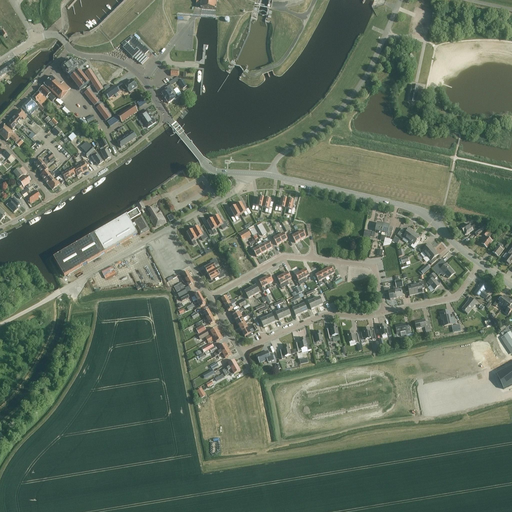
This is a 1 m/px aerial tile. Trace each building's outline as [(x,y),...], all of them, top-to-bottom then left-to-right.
[(216,0),(196,0),(196,5),(202,5),(202,8),(203,9),(215,9),(216,9),(217,9),(217,8),(216,8),(216,0)] [(123,48),(126,52),(125,52),(127,54),(128,53),(133,58),(134,58),(142,65),(148,59),(144,55),(149,51),(145,47),(144,48),(134,37),(132,35),(121,44),(124,47),(123,48)] [(71,60),(61,67),(67,76),(68,75),(70,78),(70,79),(79,91),(89,83),(71,60)] [(95,66),(103,80),(110,75),(102,62),(95,66)] [(0,76),(1,76),(1,77),(9,71),(5,66),(0,69),(0,76)] [(90,69),(85,73),(98,93),(103,89),(90,69)] [(61,85),(51,76),(44,85),(48,89),(60,100),(70,89),(63,82),(61,85)] [(178,83),(183,89),(187,86),(182,79),(178,83)] [(124,85),(130,93),(137,88),(131,80),(124,85)] [(409,102),(416,103),(419,87),(412,85),(409,102)] [(108,100),(120,92),(115,86),(105,94),(104,94),(108,100)] [(174,91),(171,86),(165,89),(166,91),(162,94),(165,98),(166,100),(169,104),(174,100),(175,101),(179,98),(178,97),(182,95),(178,89),(174,91)] [(55,99),(43,87),(41,88),(40,88),(39,90),(39,91),(46,98),(47,97),(53,102),(55,99)] [(94,106),(99,102),(97,99),(94,96),(92,93),(89,90),(84,94),(87,97),(89,100),(92,103),(94,106)] [(38,92),(32,98),(36,102),(37,102),(38,103),(36,105),(37,106),(39,108),(42,112),(45,108),(41,104),(44,102),(42,100),(44,98),(38,92)] [(29,99),(21,107),(29,115),(30,114),(31,115),(35,111),(36,111),(39,108),(37,106),(36,105),(29,99)] [(106,121),(111,117),(109,114),(106,111),(104,108),(102,104),(96,108),(99,112),(101,115),(103,118),(106,121)] [(133,106),(125,111),(129,117),(137,112),(133,106)] [(24,120),(26,117),(19,110),(15,115),(16,116),(20,120),(22,118),(24,120)] [(147,110),(140,116),(144,122),(152,117),(147,110)] [(125,111),(117,116),(122,123),(129,117),(125,111)] [(21,121),(20,120),(16,116),(12,120),(20,128),(22,127),(20,125),(20,126),(18,124),(21,121)] [(107,122),(110,127),(119,121),(116,116),(107,122)] [(156,123),(152,117),(144,122),(148,128),(156,123)] [(18,130),(20,128),(12,120),(7,125),(13,130),(16,127),(17,128),(18,130)] [(87,126),(90,132),(95,130),(94,128),(99,126),(97,122),(87,126)] [(12,136),(16,140),(18,137),(14,134),(5,125),(0,130),(0,135),(6,141),(12,136)] [(52,131),(57,137),(62,132),(57,127),(52,131)] [(136,138),(132,131),(124,137),(129,143),(136,138)] [(129,143),(124,137),(117,142),(121,148),(129,143)] [(109,147),(105,140),(100,142),(104,150),(100,151),(105,161),(111,158),(106,149),(109,147)] [(95,151),(88,144),(83,150),(85,153),(84,154),(87,158),(95,151)] [(3,153),(8,159),(12,156),(7,150),(3,153)] [(97,154),(96,153),(95,154),(96,155),(91,158),(95,163),(95,162),(98,166),(103,163),(97,154)] [(38,169),(47,162),(46,160),(44,162),(45,162),(43,163),(40,160),(34,164),(38,169)] [(79,167),(83,173),(88,170),(83,161),(80,164),(78,165),(79,167)] [(47,165),(49,164),(47,162),(38,169),(42,174),(46,171),(48,170),(45,166),(47,165)] [(79,167),(78,165),(77,163),(75,165),(76,166),(77,168),(74,170),(73,170),(76,175),(77,177),(83,173),(79,167)] [(68,171),(67,169),(68,169),(67,167),(65,168),(71,178),(76,175),(73,170),(74,170),(73,168),(68,171)] [(65,181),(71,178),(65,168),(63,169),(64,171),(65,172),(61,175),(65,181)] [(18,179),(23,175),(18,169),(13,172),(18,179)] [(49,174),(46,171),(42,174),(40,176),(44,181),(53,173),(52,172),(50,173),(51,173),(49,174)] [(53,176),(55,175),(53,173),(44,181),(48,186),(54,181),(51,177),(53,176)] [(30,181),(27,176),(19,181),(24,187),(30,183),(29,182),(30,181)] [(54,181),(48,186),(52,191),(60,184),(58,181),(56,183),(54,181)] [(40,196),(36,190),(26,197),(31,204),(39,198),(38,197),(40,196)] [(263,209),(265,199),(258,197),(255,211),(258,212),(259,208),(263,209)] [(7,205),(14,213),(18,209),(17,208),(20,205),(14,198),(7,205)] [(286,210),(288,200),(281,198),(278,212),(281,213),(282,209),(286,210)] [(271,200),(265,199),(263,209),(266,209),(265,213),(268,214),(271,200)] [(294,201),(288,200),(286,210),(289,210),(288,214),(291,215),(294,201)] [(347,225),(350,208),(314,201),(314,202),(303,200),(300,219),(308,220),(309,213),(325,216),(325,218),(329,219),(329,222),(347,225)] [(136,206),(140,212),(146,209),(142,202),(136,206)] [(242,203),(236,206),(241,215),(244,214),(246,217),(249,215),(242,203)] [(241,215),(236,206),(230,210),(237,222),(240,220),(238,217),(241,215)] [(155,209),(153,207),(148,210),(151,217),(150,218),(156,228),(166,221),(160,211),(157,208),(155,209)] [(133,225),(131,222),(141,216),(138,210),(95,235),(106,253),(138,234),(134,229),(136,228),(135,226),(134,224),(133,225)] [(219,216),(213,219),(218,228),(221,227),(223,230),(226,228),(219,216)] [(149,230),(142,217),(133,222),(134,224),(135,226),(136,228),(140,235),(149,230)] [(213,219),(207,223),(214,235),(217,233),(215,230),(218,228),(213,219)] [(488,229),(483,222),(480,224),(479,223),(471,228),(469,224),(462,229),(464,233),(464,232),(466,236),(473,231),(474,232),(477,236),(488,229)] [(382,233),(384,225),(377,223),(375,231),(379,232),(379,233),(381,234),(382,234),(382,233)] [(258,227),(263,236),(267,234),(262,224),(258,227)] [(391,236),(393,228),(390,227),(390,226),(384,225),(382,233),(382,234),(381,234),(380,240),(384,241),(385,237),(391,238),(391,236)] [(249,230),(253,237),(257,234),(255,229),(254,227),(254,226),(248,229),(249,230)] [(199,227),(193,231),(198,239),(201,238),(203,241),(205,239),(199,227)] [(239,234),(242,241),(251,236),(248,229),(239,234)] [(409,241),(415,233),(409,229),(407,233),(404,231),(400,237),(403,240),(404,238),(409,241)] [(493,233),(488,229),(483,235),(487,238),(482,244),(487,248),(492,242),(489,239),(493,233)] [(297,234),(301,240),(306,237),(303,231),(299,233),(297,230),(295,231),(297,235),(297,234)] [(363,237),(370,239),(372,232),(365,230),(363,237)] [(193,231),(187,234),(194,246),(197,244),(195,241),(198,239),(193,231)] [(279,236),(282,243),(288,240),(284,233),(280,236),(278,232),(276,233),(278,237),(279,236)] [(297,234),(297,235),(293,236),(291,233),(289,234),(291,238),(292,237),(295,243),(301,240),(297,234)] [(415,249),(420,243),(417,241),(420,237),(415,233),(409,241),(413,244),(412,246),(415,249)] [(65,277),(106,253),(95,235),(54,258),(65,277)] [(279,236),(278,237),(275,239),(273,235),(271,236),(273,240),(274,240),(277,246),(282,243),(279,236)] [(258,244),(256,245),(258,248),(262,254),(267,251),(264,245),(263,245),(261,242),(262,241),(261,239),(259,240),(260,242),(258,244)] [(390,239),(385,239),(383,247),(384,247),(390,246),(392,241),(390,239)] [(264,245),(267,251),(273,248),(269,242),(265,244),(263,241),(262,241),(261,242),(263,245),(264,245)] [(505,249),(499,244),(498,246),(497,246),(492,253),(498,257),(503,251),(505,249)] [(427,256),(434,250),(430,245),(426,248),(424,245),(419,250),(422,254),(423,252),(427,256)] [(258,248),(255,250),(253,247),(251,248),(253,251),(257,257),(262,254),(258,248)] [(432,265),(437,260),(435,258),(438,255),(434,250),(427,256),(430,260),(429,262),(432,265)] [(217,262),(205,269),(208,275),(217,270),(215,267),(218,265),(217,262)] [(442,268),(439,263),(432,269),(439,276),(441,274),(444,277),(446,275),(449,278),(454,273),(447,264),(442,268)] [(420,271),(424,275),(431,269),(427,264),(420,271)] [(106,281),(118,275),(113,266),(102,272),(106,281)] [(334,271),(332,267),(326,270),(330,276),(329,277),(331,280),(333,279),(331,276),(335,273),(337,278),(340,276),(337,269),(334,271)] [(217,270),(208,275),(211,280),(223,274),(222,271),(218,273),(217,270)] [(305,283),(307,282),(305,278),(310,276),(306,270),(301,273),(304,279),(303,279),(305,283)] [(326,279),(329,277),(330,276),(326,270),(321,273),(324,279),(324,280),(326,283),(328,282),(326,279)] [(191,278),(187,272),(183,274),(182,273),(179,275),(180,277),(183,281),(185,279),(186,280),(191,278)] [(287,286),(289,285),(287,281),(291,279),(288,273),(283,276),(286,282),(285,282),(287,286)] [(300,281),(303,279),(304,279),(301,273),(295,276),(299,282),(298,282),(300,286),(302,285),(300,281)] [(320,281),(324,280),(324,279),(321,273),(316,276),(319,282),(318,283),(320,286),(322,285),(320,281)] [(428,283),(434,290),(440,285),(435,280),(437,278),(434,274),(430,277),(432,279),(428,283)] [(269,289),(271,288),(269,284),(273,282),(270,276),(265,279),(268,285),(267,286),(269,289)] [(282,284),(285,282),(286,282),(283,276),(277,279),(281,285),(280,285),(282,289),(284,288),(282,284)] [(186,280),(185,279),(183,281),(182,281),(183,283),(186,281),(189,286),(194,284),(191,278),(186,280)] [(334,282),(336,287),(336,288),(344,284),(341,278),(334,282)] [(264,287),(267,286),(268,285),(265,279),(259,282),(263,288),(262,288),(264,292),(266,291),(264,287)] [(403,287),(402,280),(393,282),(394,287),(396,286),(396,289),(403,287)] [(416,295),(423,294),(422,289),(425,289),(424,281),(419,282),(420,284),(414,285),(416,295)] [(487,287),(481,283),(478,286),(479,287),(475,294),(479,297),(480,295),(486,299),(489,296),(484,292),(487,287)] [(416,295),(414,285),(409,286),(409,284),(404,285),(406,292),(409,292),(410,296),(416,295)] [(254,296),(260,293),(256,286),(250,289),(254,296)] [(395,291),(397,299),(403,298),(401,290),(396,291),(395,287),(393,287),(394,292),(395,291)] [(395,291),(394,292),(390,292),(389,288),(384,289),(385,294),(389,293),(390,300),(397,299),(395,291)] [(187,293),(185,289),(181,291),(177,293),(179,298),(187,293)] [(249,299),(254,296),(250,289),(245,292),(249,299)] [(198,302),(202,299),(199,293),(194,295),(191,296),(192,298),(195,297),(197,301),(198,302)] [(180,298),(182,302),(190,298),(188,294),(180,298)] [(230,303),(229,302),(227,298),(230,296),(229,294),(226,296),(226,297),(222,300),(225,306),(230,303)] [(503,308),(509,299),(504,296),(500,302),(497,300),(493,305),(496,307),(498,304),(503,308)] [(317,307),(323,305),(320,298),(314,300),(317,307)] [(477,303),(470,298),(468,300),(469,301),(462,310),(468,315),(477,303)] [(198,302),(197,301),(194,302),(195,304),(198,303),(201,308),(206,305),(202,299),(198,302)] [(508,316),(511,311),(509,309),(511,304),(511,301),(509,299),(503,308),(505,310),(503,312),(508,316)] [(230,303),(225,306),(228,312),(233,309),(233,308),(232,306),(231,305),(234,304),(236,303),(235,300),(233,301),(232,300),(229,302),(230,303)] [(311,310),(317,307),(314,300),(308,303),(311,310)] [(302,314),(308,312),(305,304),(301,306),(299,307),(302,314)] [(296,317),(302,314),(299,307),(293,310),(296,317)] [(285,318),(291,316),(288,308),(282,311),(285,318)] [(242,318),(242,317),(240,314),(245,311),(244,309),(239,312),(239,313),(233,316),(236,321),(242,318)] [(207,319),(212,316),(209,310),(204,313),(204,312),(200,314),(202,316),(205,314),(207,318),(207,319)] [(285,318),(282,311),(276,314),(279,321),(285,318)] [(451,319),(449,311),(440,313),(441,320),(443,320),(444,326),(455,324),(454,318),(451,319)] [(239,327),(245,323),(245,322),(243,319),(246,318),(248,316),(247,314),(242,317),(242,318),(236,321),(239,327)] [(269,317),(266,318),(270,325),(276,322),(272,315),(269,317)] [(207,319),(207,318),(204,320),(205,322),(208,320),(211,325),(215,322),(212,316),(207,319)] [(264,328),(270,325),(266,318),(266,316),(263,317),(264,319),(261,320),(264,328)] [(248,328),(246,324),(249,322),(248,320),(247,321),(245,322),(245,323),(239,327),(242,332),(248,328)] [(426,323),(425,320),(415,322),(416,329),(425,327),(426,331),(431,330),(429,322),(426,323)] [(494,325),(492,320),(485,323),(487,328),(494,325)] [(406,327),(406,324),(395,326),(397,335),(397,333),(405,332),(407,338),(414,336),(413,334),(411,334),(409,326),(406,327)] [(196,329),(199,334),(206,330),(203,325),(196,329)] [(328,330),(329,339),(333,338),(332,337),(338,335),(336,325),(330,326),(331,330),(328,330)] [(390,327),(387,328),(386,325),(380,326),(382,336),(388,335),(388,337),(392,336),(390,327)] [(245,337),(251,334),(249,330),(252,328),(251,326),(248,328),(242,332),(245,337)] [(374,331),(371,331),(370,328),(364,329),(364,332),(361,333),(362,339),(365,338),(366,340),(372,339),(372,340),(376,339),(374,331)] [(507,330),(502,334),(504,336),(504,337),(511,348),(511,328),(511,329),(511,330),(509,333),(507,330)] [(207,341),(220,334),(217,329),(210,332),(212,335),(206,338),(207,341)] [(209,335),(207,331),(198,336),(201,340),(209,335)] [(312,337),(314,346),(317,345),(317,343),(323,342),(321,331),(315,333),(315,336),(312,337)] [(358,334),(354,335),(354,331),(347,333),(349,343),(356,342),(356,344),(359,343),(358,334)] [(217,343),(223,339),(220,334),(207,341),(209,344),(215,340),(217,343)] [(306,344),(305,338),(299,339),(300,343),(296,344),(298,352),(302,352),(301,350),(307,349),(308,351),(312,350),(310,343),(306,344)] [(214,347),(212,343),(204,348),(206,352),(214,347)] [(218,356),(229,350),(226,345),(219,348),(221,351),(214,355),(216,357),(218,356)] [(280,351),(282,360),(285,359),(285,357),(291,356),(289,345),(283,347),(283,350),(280,351)] [(225,359),(232,355),(229,350),(218,356),(219,358),(216,360),(220,365),(224,363),(221,357),(224,356),(225,359)] [(269,355),(268,351),(257,356),(260,363),(267,360),(268,363),(275,360),(272,354),(269,355)] [(224,374),(238,366),(235,361),(228,364),(230,367),(223,371),(224,374)] [(505,374),(500,376),(506,388),(511,385),(511,365),(503,370),(505,374)] [(232,376),(241,371),(238,366),(224,374),(226,376),(230,374),(232,376)] [(215,374),(213,370),(203,375),(205,379),(215,374)] [(202,388),(198,391),(202,398),(206,395),(202,388)]
